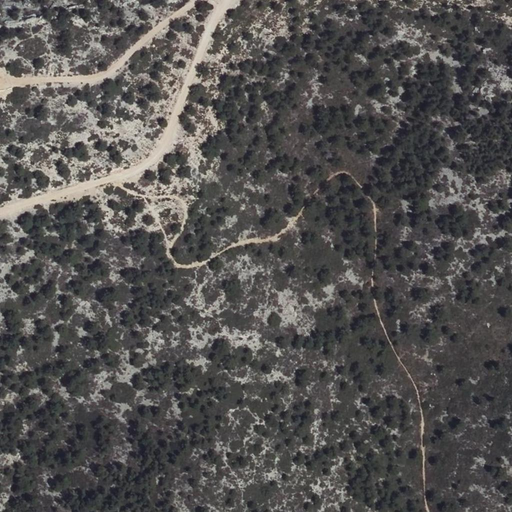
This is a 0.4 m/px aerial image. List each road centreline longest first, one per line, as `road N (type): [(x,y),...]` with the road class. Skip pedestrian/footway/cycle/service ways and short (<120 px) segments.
road 1 (track): [(102,183),(170,196),(183,210),(170,254),(183,265),(275,235),(306,197),(340,174),(360,186),(372,209),(375,296),(423,404),(429,511)]
road 2 (track): [(0,207),(102,183),(143,162),(161,141),(225,0)]
road 3 (track): [(211,0),(108,73),(0,81)]
